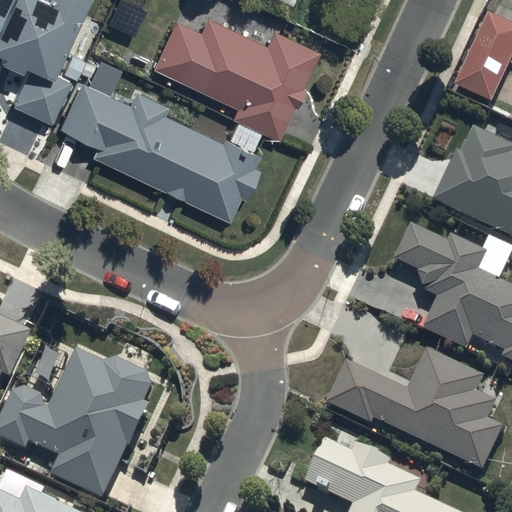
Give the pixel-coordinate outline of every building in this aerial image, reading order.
[(53,68),(84,0),(8,0),(3,11),(0,10),(0,40),(5,42),(1,50),(22,60),(24,55),(32,58),(13,101),(51,118),(70,75),(53,68)] [(290,0),(261,0),(285,11),(290,0)] [(305,83),(302,82),(318,47),(273,27),(267,39),(208,14),(205,21),(182,11),(179,18),(175,17),(154,65),(239,102),(234,115),(237,116),(228,134),(225,133),(222,139),(165,111),(169,102),(136,86),(129,101),(109,91),(122,65),(101,54),(88,80),(81,77),(60,120),(98,139),(93,150),(229,216),(261,151),(255,148),(265,128),(279,135),(294,102),(297,103),(305,83)] [(511,60),(511,22),(490,13),(456,85),(492,102),(511,60)] [(459,150),(435,200),(511,236),(511,145),(476,128),(464,152),(459,150)] [(421,271),(420,272),(425,289),(439,298),(425,328),(482,356),(489,343),(507,352),(505,356),(511,359),(511,284),(481,269),(489,252),(453,234),(450,242),(412,223),(395,257),(421,271)] [(13,377),(32,331),(0,315),(0,383),(5,374),(13,377)] [(409,389),(348,361),(329,402),(373,423),(375,418),(485,470),(505,427),(489,420),(498,401),(478,392),(485,376),(429,349),(409,389)] [(26,388),(15,392),(0,421),(0,435),(28,450),(32,442),(61,456),(53,474),(105,500),(128,445),(133,447),(151,404),(146,403),(154,385),(149,373),(118,358),(104,361),(80,350),(51,409),(47,407),(42,395),(26,388)] [(459,511),(417,492),(422,481),(389,465),(392,460),(357,444),(353,452),(326,440),(307,482),(319,488),(321,485),(331,490),(332,488),(340,492),(339,496),(355,504),(351,511),(459,511)] [(0,511),(76,511),(27,489),(21,502),(0,491),(0,511)]
